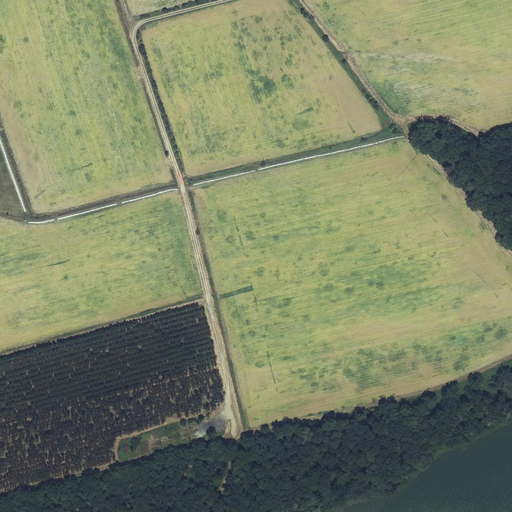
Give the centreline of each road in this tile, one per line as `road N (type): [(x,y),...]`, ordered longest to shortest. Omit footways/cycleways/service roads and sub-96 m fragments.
road 1 (track): [(130,25),(178,176),(238,431)]
road 2 (track): [(511,357),(438,390),(238,431)]
road 3 (track): [(0,494),(238,431)]
road 4 (track): [(0,426),(224,364)]
road 5 (track): [(368,87),(511,257)]
road 6 (track): [(228,0),(130,25),(122,0)]
